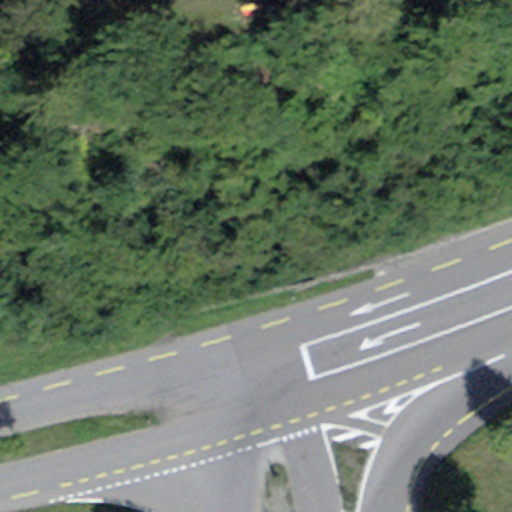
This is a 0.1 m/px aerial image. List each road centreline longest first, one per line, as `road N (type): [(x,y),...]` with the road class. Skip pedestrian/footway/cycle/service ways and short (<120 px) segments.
road 1 (primary): [(0,487),(269,413)]
road 2 (primary): [(511,255),(254,346)]
road 3 (primary): [(254,346),(0,419)]
road 4 (primary): [(269,413),(511,329)]
road 5 (tertiary): [(355,511),(413,431),(511,332)]
